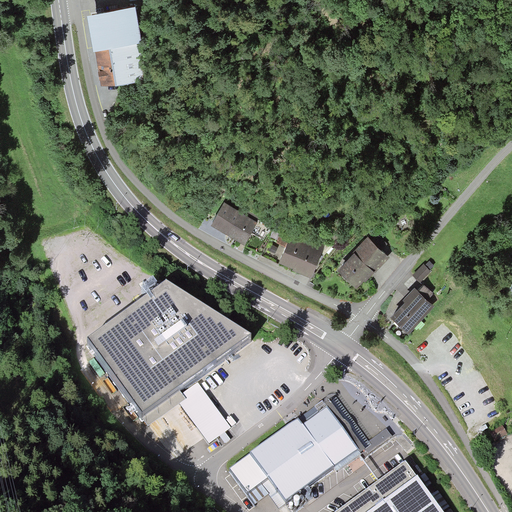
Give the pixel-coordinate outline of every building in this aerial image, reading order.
[(136,1),(88,9),(94,45),(95,44),(101,84),(147,77),(141,37),(136,1)] [(224,199),(211,220),(244,240),(250,231),(257,220),(224,199)] [(291,234),(293,230),(282,227),(277,240),(286,244),(290,234),(291,234)] [(326,242),(294,228),(293,230),(291,234),(290,234),(286,244),(279,259),(293,265),(292,267),(311,275),(326,242)] [(355,249),(374,268),(375,269),(390,254),(368,233),(354,248),(355,249)] [(355,249),(338,266),(357,285),(371,270),(374,268),(355,249)] [(424,262),(413,273),(421,281),(432,270),(424,262)] [(424,282),(418,287),(428,297),(434,291),(424,282)] [(252,338),(167,284),(86,342),(142,419),(180,391),(252,338)] [(418,287),(415,284),(403,296),(405,298),(391,312),(398,320),(408,330),(435,304),(428,297),(418,287)] [(186,399),(180,404),(209,444),(231,428),(198,383),(182,394),(186,399)] [(182,394),(180,391),(142,419),(148,427),(180,404),(186,399),(182,394)] [(336,398),(330,402),(344,420),(346,421),(348,422),(349,424),(350,426),(351,428),(352,429),(352,431),(365,450),(371,446),(369,442),(336,398)] [(344,420),(330,402),(325,405),(323,402),(299,420),(299,419),(230,470),(247,495),(261,484),(268,479),(286,504),(334,469),(337,473),(361,456),(360,454),(365,450),(352,431),(352,429),(351,428),(350,426),(349,424),(348,422),(346,421),(344,420)] [(502,426),(490,433),(495,441),(507,434),(502,426)] [(387,429),(369,442),(371,446),(365,450),(369,455),(393,437),(387,429)] [(441,511),(405,463),(359,497),(337,511),(441,511)] [(268,479),(261,484),(269,495),(279,509),(286,504),(268,479)] [(255,505),(269,495),(261,484),(247,495),(255,505)]
